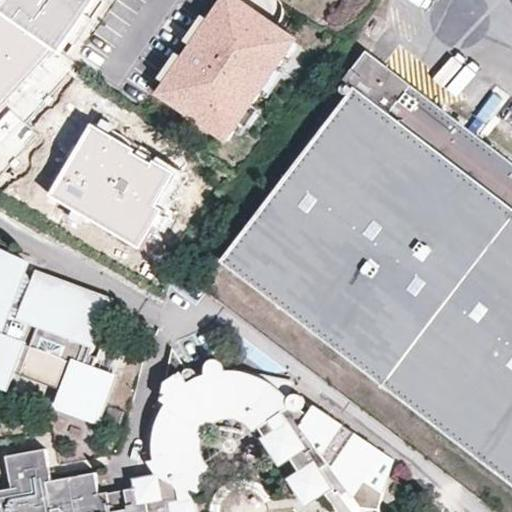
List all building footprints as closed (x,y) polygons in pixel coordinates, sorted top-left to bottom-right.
[(10,0),(1,14),(59,53),(63,56),(100,0),(10,0)] [(229,0),(162,97),(230,144),(300,43),(236,0),(229,0)] [(1,14),(0,13),(0,117),(59,53),(1,14)] [(511,162),(365,51),(343,80),(353,87),(220,263),(511,484),(511,162)] [(139,154),(96,129),(54,200),(145,254),(167,214),(161,210),(180,178),(157,165),(156,168),(138,157),(139,154)] [(60,293),(36,284),(25,312),(14,308),(29,267),(0,254),(0,389),(10,393),(16,377),(23,380),(33,353),(69,366),(59,393),(66,395),(60,411),(73,416),(99,426),(116,381),(95,373),(100,362),(93,359),(110,312),(87,303),(89,297),(62,287),(60,293)] [(341,483),(352,499),(393,460),(393,459),(366,442),(360,450),(350,442),(355,434),(315,406),(313,408),(312,405),(310,403),(306,400),(302,398),(296,396),(294,397),(289,398),(281,393),(283,380),(242,372),(241,374),(226,371),(224,367),(219,362),(215,362),(210,362),(207,365),(205,369),(204,373),(203,375),(194,380),(195,377),(194,373),(192,370),(189,369),(186,370),(170,349),(158,401),(163,403),(158,413),(155,423),(152,435),(150,447),(150,457),(151,462),(146,463),(155,477),(132,480),(135,497),(144,503),(145,511),(196,511),(195,497),(190,494),(186,491),(183,487),(178,482),(197,469),(193,463),(190,455),(188,444),(190,437),(193,429),(200,423),(208,416),(206,412),(214,409),(223,407),(230,407),(239,407),(247,410),(253,413),(259,419),(265,425),(257,429),(264,438),(260,440),(272,457),(288,458),(299,473),(288,481),(298,496),(315,501),(341,483)] [(281,393),(289,398),(293,382),(283,380),(281,393)] [(197,469),(204,465),(201,459),(197,452),(197,445),(199,438),(202,432),(206,428),(212,423),(217,421),(224,419),(236,418),(243,421),(250,425),(255,431),(257,429),(265,425),(259,419),(253,413),(247,410),(239,407),(230,407),(223,407),(214,409),(206,412),(208,416),(200,423),(193,429),(190,437),(188,444),(190,455),(193,463),(197,469)] [(360,450),(366,442),(355,434),(350,442),(360,450)] [(288,458),(272,457),(288,481),(299,473),(288,458)] [(111,511),(114,502),(107,503),(107,502),(98,504),(95,483),(51,490),(45,458),(5,465),(11,497),(0,499),(0,511),(111,511)] [(379,511),(393,460),(352,499),(362,511),(379,511)] [(204,465),(197,469),(178,482),(183,487),(186,491),(190,494),(195,497),(204,465)] [(145,511),(144,503),(135,497),(114,502),(111,511),(145,511)]
